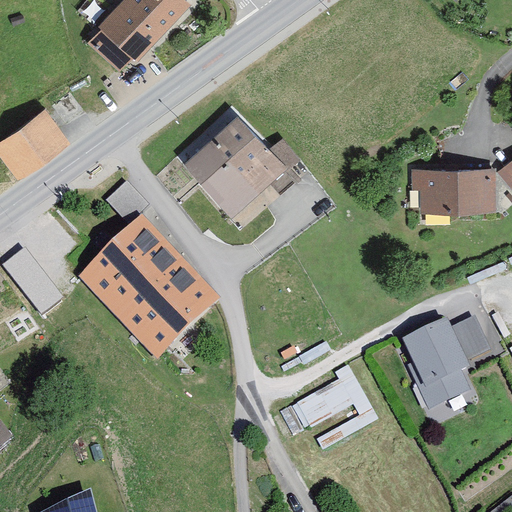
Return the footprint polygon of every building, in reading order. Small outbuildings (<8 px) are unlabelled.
[(188,1),(186,0),(130,0),(90,45),(118,71),(144,42),(147,45),(188,1)] [(66,146),(41,113),(2,141),(27,174),(66,146)] [(272,149),(243,117),(190,165),(230,210),(266,178),(280,193),(295,179),(285,168),(297,157),(282,140),(272,149)] [(511,164),(502,173),(511,183),(511,164)] [(492,210),(492,169),(416,170),(416,190),(426,190),(426,210),(492,210)] [(207,308),(133,228),(84,274),(158,354),(207,308)] [(41,311),(63,293),(25,245),(3,262),(41,311)] [(454,333),(451,327),(409,346),(427,384),(420,387),(434,415),(475,395),(468,381),(477,376),(472,365),(492,356),(476,322),(454,333)] [(379,425),(349,370),(307,392),(312,401),(299,408),(312,433),(353,411),(358,421),(317,443),(324,455),(379,425)] [(0,447),(8,441),(0,430),(0,447)] [(98,511),(95,499),(50,511),(98,511)]
